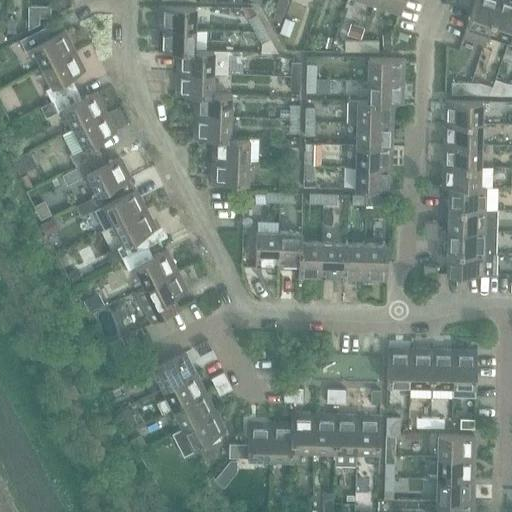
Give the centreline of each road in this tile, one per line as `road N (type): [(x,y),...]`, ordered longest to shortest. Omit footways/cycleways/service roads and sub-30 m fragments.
road 1 (residential): [(237,302),(132,78),(129,0)]
road 2 (residential): [(400,314),(417,114),(438,0)]
road 3 (residential): [(498,511),(506,306)]
road 4 (residential): [(400,314),(248,309),(237,302)]
road 5 (residential): [(237,302),(214,321),(246,392),(275,393)]
